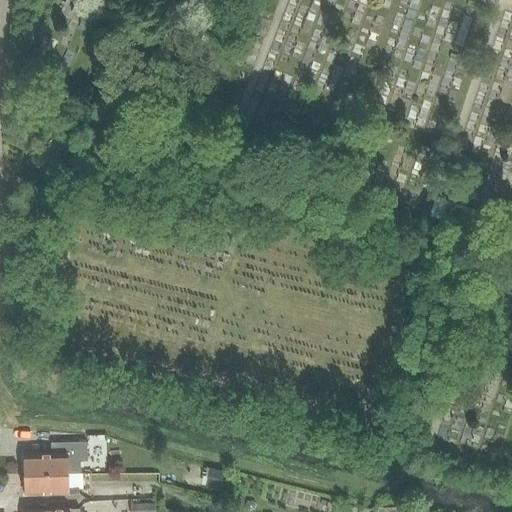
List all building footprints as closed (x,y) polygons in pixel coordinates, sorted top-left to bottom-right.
[(481,235),(488,215),(433,196),(427,216),(481,235)] [(64,267),(69,249),(41,243),(37,260),(64,267)] [(81,462),(88,461),(87,443),(51,443),(51,455),(23,455),(24,475),(69,474),(80,474),(81,474),(81,462)] [(69,474),(80,474),(69,474),(24,475),(24,495),(79,494),(79,489),(69,489),(69,474)] [(140,497),(140,484),(98,484),(98,497),(140,497)] [(209,503),(207,511),(224,511),(225,504),(209,503)]
